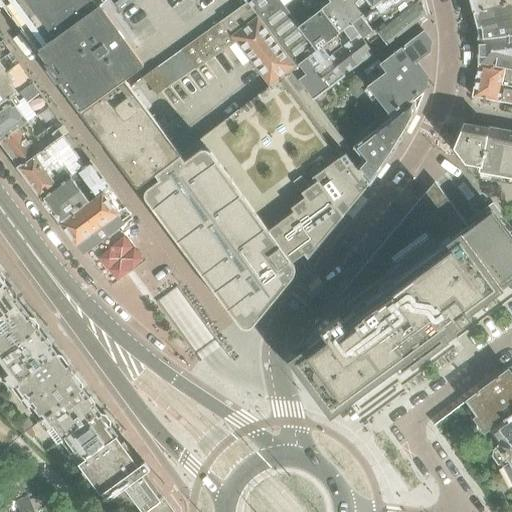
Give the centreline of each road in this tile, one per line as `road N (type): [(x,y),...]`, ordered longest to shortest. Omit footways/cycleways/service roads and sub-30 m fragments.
road 1 (residential): [(275,357),(253,348),(232,324),(0,18)]
road 2 (residential): [(275,357),(281,327),(408,176),(448,109)]
road 3 (secondary): [(286,455),(175,379),(52,277)]
road 4 (secondary): [(52,277),(148,424),(226,503)]
road 5 (residential): [(453,511),(450,486),(406,422),(511,342)]
